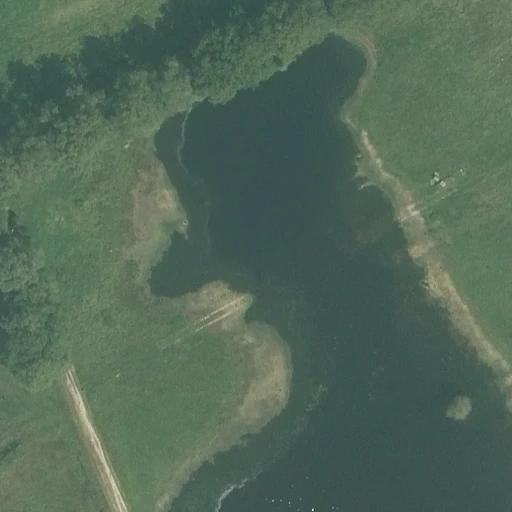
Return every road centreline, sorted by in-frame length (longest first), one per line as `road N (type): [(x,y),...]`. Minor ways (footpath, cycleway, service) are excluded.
road 1 (track): [(0,214),(115,511)]
road 2 (track): [(196,326),(103,378),(84,405),(83,430)]
